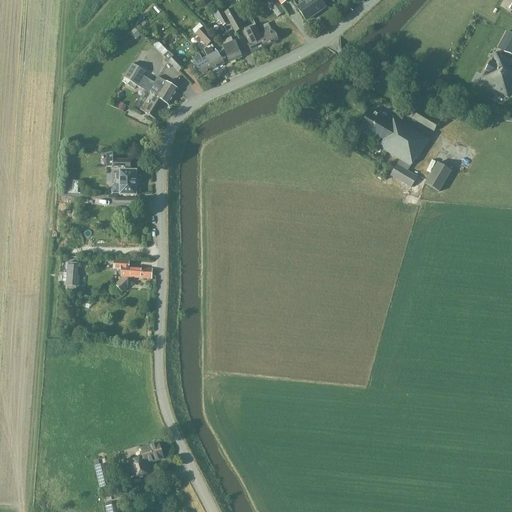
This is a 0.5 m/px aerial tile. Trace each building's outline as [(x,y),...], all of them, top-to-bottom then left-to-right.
[(276,0),(273,0),(271,1),(267,4),(277,18),(284,13),(276,0)] [(326,7),(321,1),(320,0),(310,0),(298,9),(306,21),(326,7)] [(222,14),(219,8),(211,13),(217,23),(219,22),(222,27),(229,23),(224,13),(222,14)] [(224,13),(228,21),(235,33),(243,29),(232,9),(224,13)] [(184,31),(193,22),(189,17),(180,26),(184,31)] [(263,32),(261,33),(261,34),(260,34),(265,47),(278,41),(274,32),(273,32),(273,30),(271,31),(267,23),(260,26),(263,32)] [(265,47),(260,34),(261,34),(261,33),(259,34),(255,26),(242,32),(246,40),(244,41),(250,54),(265,47)] [(202,27),(198,31),(194,35),(206,47),(214,40),(202,27)] [(141,36),(134,29),(129,34),(136,41),(141,36)] [(235,42),(233,43),(231,38),(220,42),(222,47),(223,47),(229,62),(242,57),(235,42)] [(174,56),(173,57),(168,52),(167,52),(156,41),(152,45),(163,56),(168,62),(167,62),(178,73),(184,67),(174,56)] [(207,57),(204,58),(211,71),(224,64),(217,51),(214,53),(212,49),(209,50),(208,48),(205,49),(206,52),(205,53),(207,57)] [(485,72),(479,83),(507,98),(511,87),(511,61),(495,53),(490,63),(489,63),(484,72),(485,72)] [(198,78),(211,71),(204,58),(202,59),(200,55),(198,56),(197,54),(194,56),(196,58),(194,59),(196,63),(192,65),(198,78)] [(123,78),(121,82),(134,90),(136,86),(149,94),(140,110),(155,119),(164,104),(168,106),(178,90),(158,78),(154,84),(143,77),(146,73),(131,64),(123,78)] [(126,106),(118,102),(116,106),(114,105),(113,107),(123,112),(126,106)] [(442,118),(421,106),(418,111),(416,110),(410,119),(433,133),(442,118)] [(375,147),(399,161),(389,177),(410,189),(416,179),(406,173),(414,161),(416,162),(428,140),(391,119),(389,122),(371,111),(359,132),(377,142),(375,147)] [(120,168),(119,154),(106,154),(106,168),(120,168)] [(436,163),(424,184),(438,193),(451,172),(436,163)] [(123,167),(123,187),(135,187),(135,166),(123,167)] [(78,181),(68,181),(68,193),(78,193),(78,181)] [(128,268),(128,263),(128,261),(113,260),(113,270),(121,270),(120,278),(121,278),(121,280),(120,280),(114,285),(118,289),(122,293),(127,288),(127,280),(127,278),(151,280),(151,269),(128,268)] [(65,287),(71,287),(78,287),(79,277),(77,277),(77,267),(67,266),(65,287)] [(163,460),(158,442),(139,448),(141,455),(122,461),(128,480),(152,473),(150,464),(163,460)] [(113,486),(108,464),(94,467),(99,489),(113,486)] [(157,504),(164,503),(162,494),(155,495),(157,504)]
